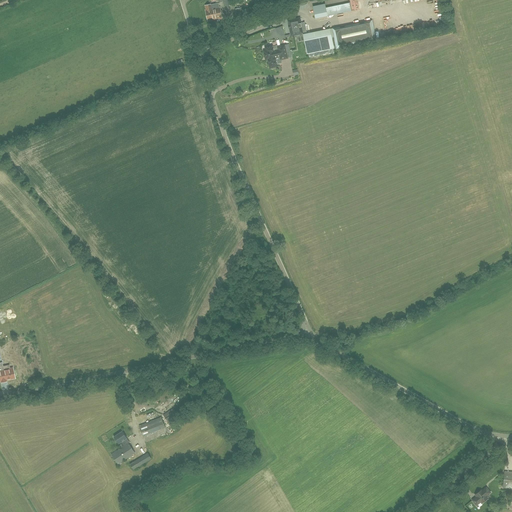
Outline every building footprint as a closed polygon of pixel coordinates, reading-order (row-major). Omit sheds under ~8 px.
[(315,19),(351,12),(348,0),(345,0),(313,7),(315,19)] [(219,7),(219,6),(218,5),(215,5),(215,6),(215,8),(212,9),(211,5),(206,6),(207,10),(206,10),(208,22),(223,19),(220,7),(219,7)] [(237,16),(244,15),(242,8),(241,8),(240,5),(235,5),(236,9),(235,9),(237,16)] [(303,33),(300,18),(288,21),(291,36),(303,33)] [(332,29),(336,48),(375,40),(371,21),(332,29)] [(330,29),(303,35),(307,54),(334,49),(330,29)] [(277,67),(275,58),(280,57),(280,60),(288,58),(285,45),(277,47),(278,50),(274,51),(272,45),(263,48),(266,61),(268,60),(270,69),(277,67)] [(2,369),(0,369),(0,381),(5,381),(5,380),(15,378),(12,367),(3,369),(2,369)] [(174,408),(163,415),(168,423),(179,416),(174,408)] [(161,417),(139,426),(143,436),(165,428),(161,417)] [(130,443),(127,438),(122,431),(114,437),(119,444),(122,442),(125,446),(112,455),(118,465),(135,453),(128,443),(130,443)] [(134,470),(137,467),(151,459),(148,453),(130,464),(134,470)] [(511,488),(511,472),(504,472),(503,488),(511,488)] [(490,493),(486,488),(482,491),(481,490),(475,495),(476,497),(472,500),(476,505),(481,502),(482,503),(488,498),(486,496),(490,493)]
